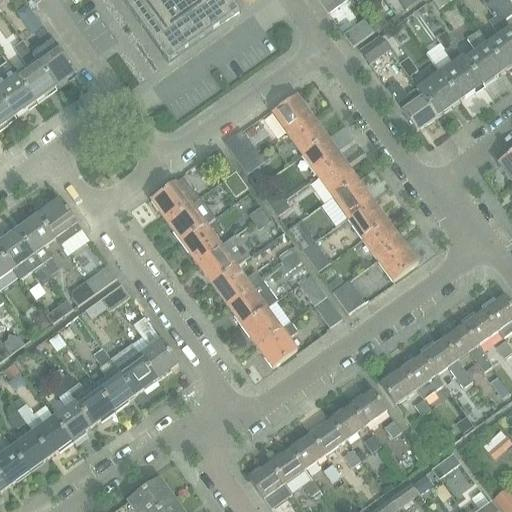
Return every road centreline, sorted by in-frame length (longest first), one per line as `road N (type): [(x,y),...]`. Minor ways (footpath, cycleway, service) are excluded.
road 1 (residential): [(243,422),(485,246)]
road 2 (residential): [(243,422),(94,218)]
road 3 (residential): [(168,163),(325,47)]
road 4 (residential): [(433,192),(325,47)]
road 5 (residential): [(59,511),(167,437),(188,435),(201,452)]
